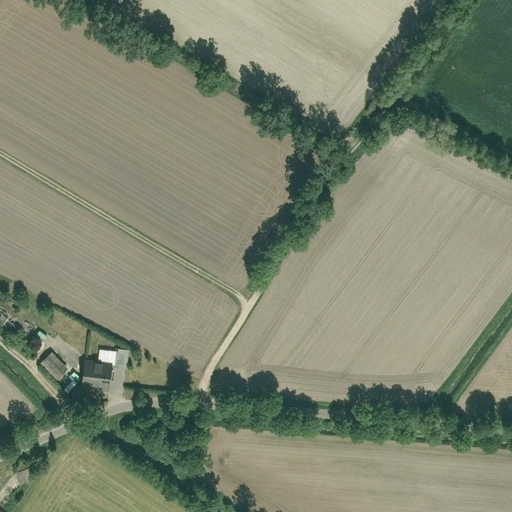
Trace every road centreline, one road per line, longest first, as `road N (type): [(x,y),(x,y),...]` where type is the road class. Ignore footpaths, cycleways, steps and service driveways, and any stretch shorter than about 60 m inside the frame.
road 1 (unclassified): [(511,432),(156,402),(79,421),(0,456)]
road 2 (track): [(196,403),(243,313),(238,297),(0,153)]
road 3 (track): [(457,0),(356,145),(297,212),(243,313)]
road 4 (track): [(231,511),(85,420)]
